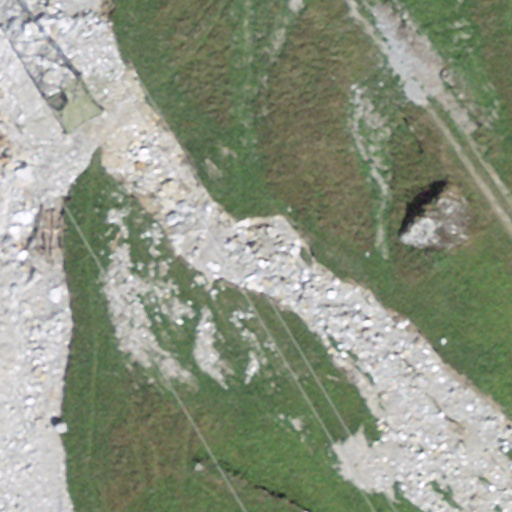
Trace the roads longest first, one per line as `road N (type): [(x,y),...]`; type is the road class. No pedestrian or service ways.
road 1 (unclassified): [(25,511),(0,390),(0,49),(11,0)]
road 2 (track): [(511,219),(360,0)]
